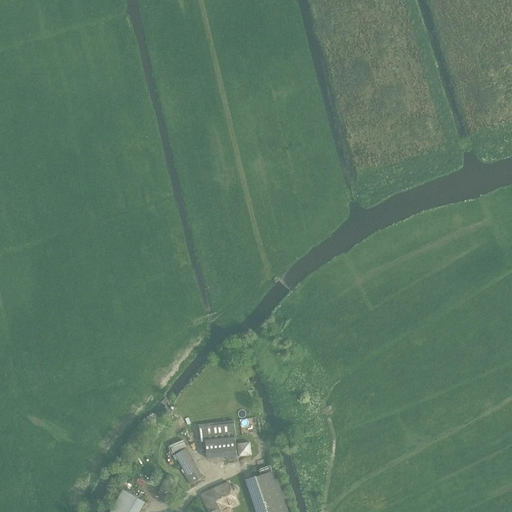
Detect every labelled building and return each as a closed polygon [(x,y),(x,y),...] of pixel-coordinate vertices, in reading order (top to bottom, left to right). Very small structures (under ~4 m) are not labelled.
[(234,421),(198,426),(201,442),(205,442),(208,459),(227,456),(228,460),(238,459),(235,438),(236,438),(234,421)] [(239,456),(253,455),(252,441),(238,442),(239,456)] [(191,485),(203,478),(186,449),(175,456),(186,473),(185,474),(191,485)] [(261,475),(246,480),(256,511),(288,511),(275,471),(272,471),(270,466),(259,469),(261,475)] [(230,488),(228,484),(202,495),(209,511),(230,511),(229,509),(238,505),(233,496),(235,495),(237,494),(237,492),(237,490),(236,488),(234,487),(232,487),(230,488)] [(139,511),(145,500),(123,488),(111,511),(139,511)]
